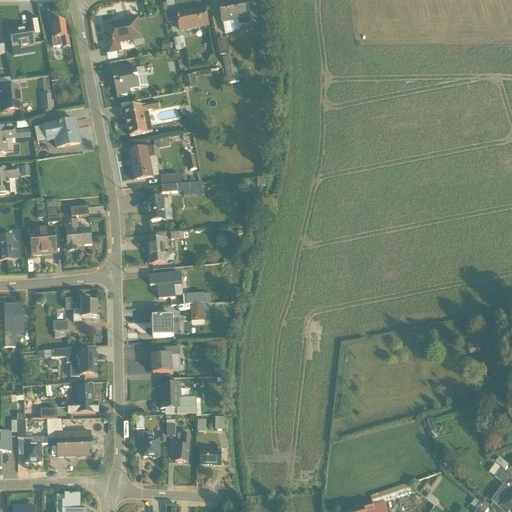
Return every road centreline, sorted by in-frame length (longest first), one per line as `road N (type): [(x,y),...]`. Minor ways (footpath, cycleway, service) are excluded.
road 1 (residential): [(116,277),(110,194),(75,0)]
road 2 (residential): [(112,490),(119,468),(116,277)]
